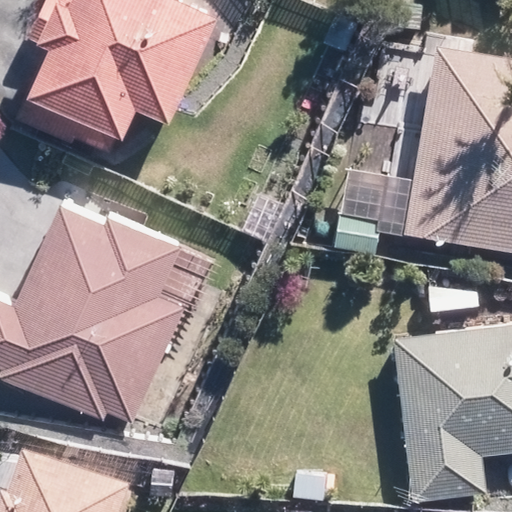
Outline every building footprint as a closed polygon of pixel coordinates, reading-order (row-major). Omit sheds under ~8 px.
[(222,15),(189,0),(48,0),(31,38),(52,48),(33,90),(31,89),(18,117),(71,142),(75,134),(113,151),(120,136),(127,139),(141,108),(173,122),(222,15)] [(511,51),(437,39),(404,232),(511,250),(511,87),(506,86),(511,51)] [(136,422),(188,305),(163,294),(186,243),(112,210),(108,218),(68,200),(23,301),(0,291),(0,290),(0,362),(5,364),(2,372),(107,419),(111,411),(136,422)] [(511,322),(394,335),(412,501),(486,493),(482,452),(511,449),(511,322)] [(124,511),(134,484),(40,450),(26,445),(12,486),(3,483),(0,492),(0,511),(124,511)]
